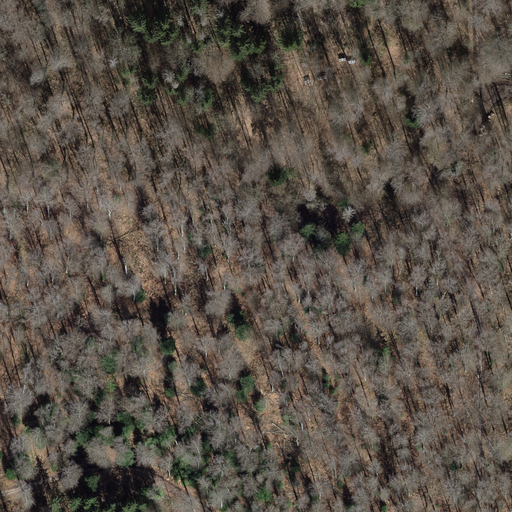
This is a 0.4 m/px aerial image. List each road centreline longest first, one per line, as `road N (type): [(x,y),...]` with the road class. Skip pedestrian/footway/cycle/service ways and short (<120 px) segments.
road 1 (track): [(478,0),(483,96),(476,128),(439,161),(427,188),(468,280),(479,327),(478,511)]
road 2 (track): [(0,493),(105,472),(157,477),(211,511)]
